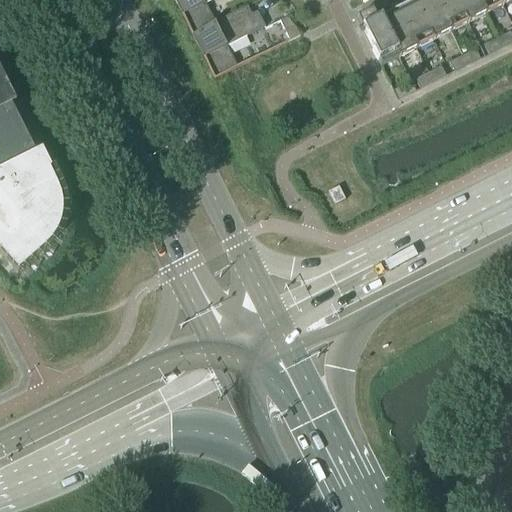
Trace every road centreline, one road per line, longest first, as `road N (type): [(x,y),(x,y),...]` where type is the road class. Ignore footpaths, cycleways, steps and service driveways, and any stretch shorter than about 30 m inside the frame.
road 1 (primary): [(43,0),(181,273)]
road 2 (primary): [(238,251),(112,0)]
road 3 (primary): [(111,440),(169,432),(217,437),(247,451),(286,493)]
road 4 (unclassified): [(511,190),(344,271)]
road 5 (unclassified): [(362,315),(511,240)]
road 6 (secondary): [(144,372),(0,445)]
road 7 (primary): [(346,463),(339,369),(362,315)]
road 8 (secondary): [(111,440),(232,379)]
road 9 (primary): [(232,379),(286,493)]
road 10 (primary): [(346,463),(289,351)]
road 11 (secondary): [(0,495),(111,440)]
